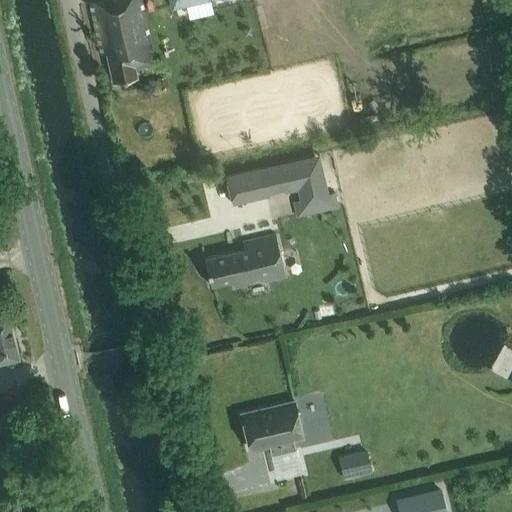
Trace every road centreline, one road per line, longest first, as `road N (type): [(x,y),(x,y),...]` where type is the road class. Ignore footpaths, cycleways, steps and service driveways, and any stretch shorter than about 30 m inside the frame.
road 1 (unclassified): [(190,511),(71,0)]
road 2 (secondary): [(98,511),(0,77)]
